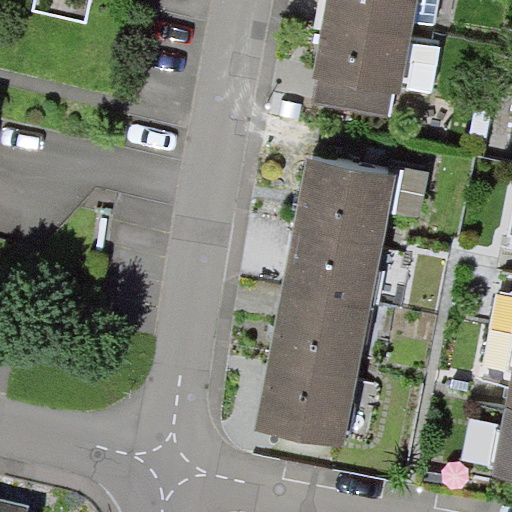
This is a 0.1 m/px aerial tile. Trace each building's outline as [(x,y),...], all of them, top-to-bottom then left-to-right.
[(330,0),(328,13),(407,27),(412,0),(330,0)] [(438,46),(405,40),(407,27),(328,13),(318,68),(323,69),(318,98),(385,110),(390,81),(431,88),(438,46)] [(306,156),(293,222),(369,237),(382,170),(306,156)] [(293,222),(280,289),(356,303),(369,237),(293,222)] [(280,289),(267,355),(343,370),(356,303),(280,289)] [(267,355),(254,421),(331,436),(343,370),(267,355)] [(511,400),(505,399),(492,466),(511,469),(511,400)]
